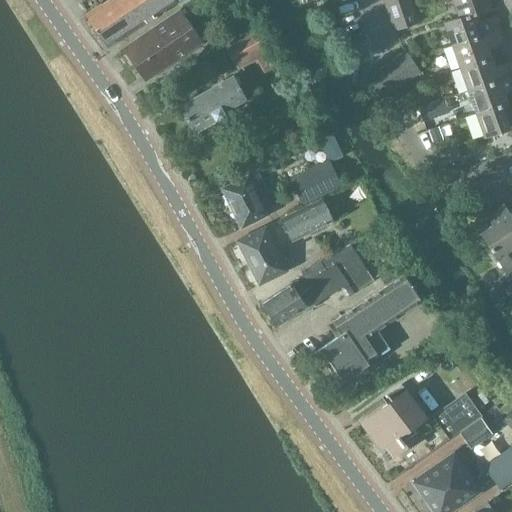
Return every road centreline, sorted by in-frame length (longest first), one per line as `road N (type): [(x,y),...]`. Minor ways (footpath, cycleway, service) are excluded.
road 1 (tertiary): [(382,511),(253,338),(39,0)]
road 2 (residential): [(360,0),(368,78),(434,173),(460,178),(511,160)]
